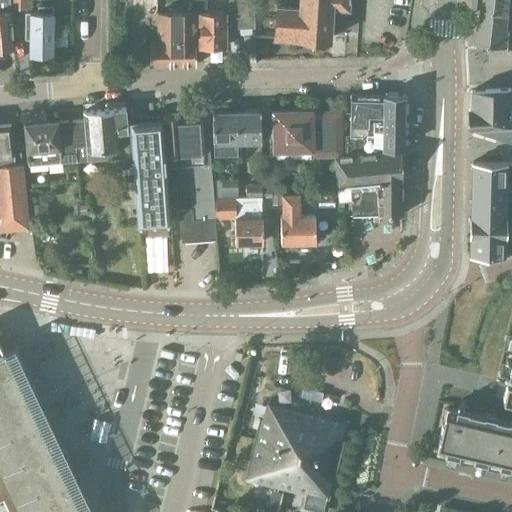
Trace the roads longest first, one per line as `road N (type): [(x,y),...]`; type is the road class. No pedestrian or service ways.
road 1 (secondary): [(349,311),(183,315),(0,289)]
road 2 (residential): [(405,79),(90,88)]
road 3 (secondary): [(433,266),(445,73)]
road 4 (residential): [(391,472),(411,359),(402,303)]
road 5 (residential): [(391,472),(511,498)]
